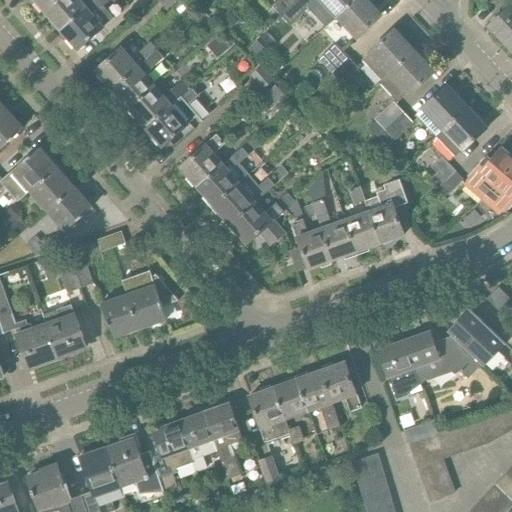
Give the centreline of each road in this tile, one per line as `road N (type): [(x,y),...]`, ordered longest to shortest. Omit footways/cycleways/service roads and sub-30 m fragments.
road 1 (residential): [(274,321),(0,6)]
road 2 (residential): [(0,423),(274,321)]
road 3 (residential): [(274,321),(420,276),(511,232)]
